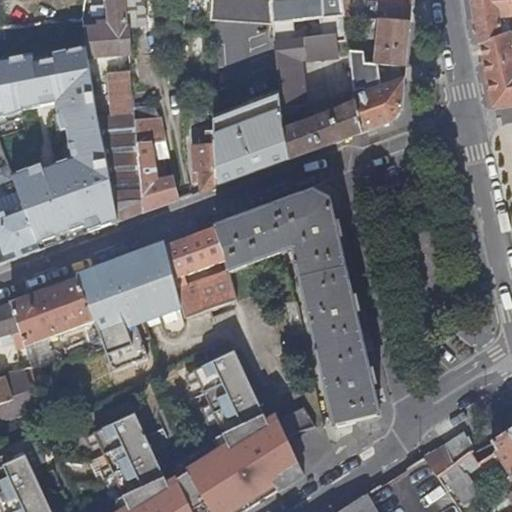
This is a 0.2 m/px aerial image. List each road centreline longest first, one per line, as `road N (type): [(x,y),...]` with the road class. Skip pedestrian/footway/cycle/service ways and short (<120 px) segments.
road 1 (tertiary): [(0,286),(340,166)]
road 2 (residential): [(340,166),(401,444)]
road 3 (tertiary): [(511,321),(469,122)]
road 4 (residential): [(511,358),(401,444)]
road 5 (tertiary): [(340,166),(469,122)]
road 6 (residential): [(401,444),(291,511)]
road 7 (tertiary): [(469,122),(449,0)]
